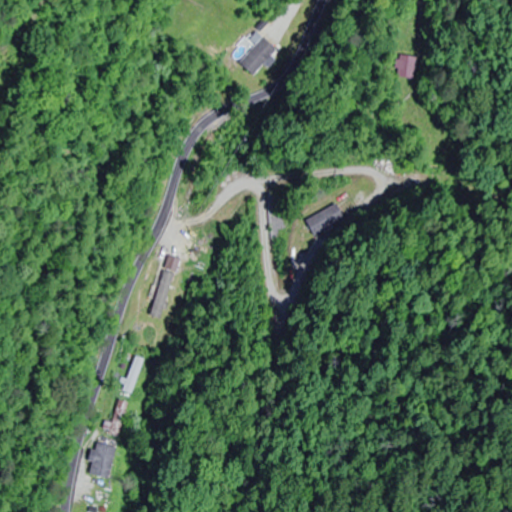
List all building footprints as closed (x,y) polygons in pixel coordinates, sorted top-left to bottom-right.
[(249,77),(274,51),(260,37),(235,62),(249,77)] [(420,57),(394,56),(393,78),(418,79),(420,57)] [(302,223),(315,240),(345,217),(333,201),(302,223)] [(174,316),(178,287),(153,284),(149,312),(174,316)] [(120,391),(131,396),(146,361),(134,356),(120,391)] [(116,438),(129,406),(118,401),(105,433),(116,438)] [(109,446),(88,446),(88,477),(109,477),(109,446)]
